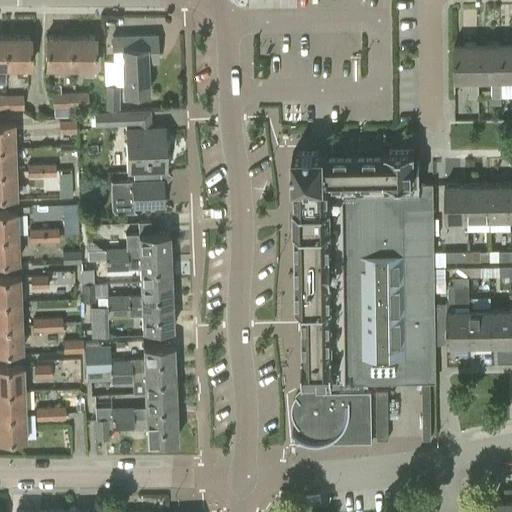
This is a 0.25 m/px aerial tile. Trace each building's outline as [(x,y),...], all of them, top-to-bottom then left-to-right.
[(156,34),(112,36),(112,48),(121,48),(123,93),(148,92),(147,61),(157,61),(156,34)] [(4,36),(4,68),(5,68),(28,68),(29,36),(4,36)] [(45,36),(44,68),(69,68),(69,36),(45,36)] [(69,36),(69,68),(93,68),(94,36),(69,36)] [(500,42),(478,43),(478,79),(491,78),(492,96),(501,96),(501,78),(500,42)] [(511,42),(500,42),(501,78),(511,78),(511,42)] [(478,43),(454,43),(454,79),(454,92),(469,91),(469,97),(478,97),(478,79),(478,43)] [(105,85),(105,109),(119,109),(119,85),(105,85)] [(88,91),(70,92),(70,106),(88,105),(88,91)] [(53,92),(52,92),(52,106),(53,106),(69,106),(70,106),(70,92),(60,92),(53,92)] [(23,94),(4,95),(5,110),(23,109),(23,94)] [(128,111),(94,113),(95,125),(129,123),(128,111)] [(75,119),(58,119),(59,131),(76,131),(75,119)] [(12,122),(0,122),(0,147),(13,147),(12,122)] [(163,126),(126,127),(127,171),(132,171),(160,170),(165,169),(163,126)] [(13,147),(0,147),(0,171),(14,171),(13,147)] [(292,429),(291,430),(293,433),(296,435),(298,436),(301,438),(304,439),(306,440),(309,441),(313,441),(316,442),(318,442),(321,441),(323,441),(325,440),(328,439),(330,439),(332,438),(333,440),(333,441),(364,440),(372,440),(372,438),(371,389),(359,390),(359,380),(422,380),(430,380),(435,380),(435,367),(435,368),(433,250),(432,184),(420,184),(419,156),(413,156),(413,150),(385,151),(385,152),(323,153),(323,151),(292,152),(293,182),(295,182),(295,206),(294,206),(294,229),(295,229),(296,306),(303,306),(303,353),(302,353),(302,381),(309,381),(309,387),(297,396),(296,393),(295,395),(294,396),(293,399),(292,400),(292,402),(291,404),(291,406),(291,408),(291,409),(291,411),(292,413),(292,415),(292,416),(293,418),(294,419),(295,421),(296,422),(297,424),(298,425),(293,430),(292,429)] [(133,179),(109,179),(110,212),(134,211),(134,206),(164,204),(162,178),(160,178),(160,170),(132,171),(133,179)] [(0,171),(0,196),(15,196),(14,171),(0,171)] [(488,183),(466,184),(466,196),(467,218),(489,218),(488,191),(488,183)] [(510,183),(488,183),(488,191),(489,218),(510,217),(510,183)] [(72,196),(71,184),(59,185),(60,196),(72,196)] [(466,184),(444,184),(445,218),(467,218),(466,196),(466,184)] [(19,232),(27,231),(26,207),(18,207),(19,232)] [(16,211),(0,212),(0,236),(17,236),(16,211)] [(78,218),(64,218),(64,232),(78,232),(78,218)] [(125,249),(104,249),(105,259),(138,258),(168,257),(167,232),(150,232),(149,221),(138,221),(138,233),(137,233),(125,233),(125,249)] [(17,236),(0,236),(0,261),(18,260),(17,236)] [(80,250),(62,250),(62,263),(81,262),(80,250)] [(467,251),(445,252),(446,260),(446,261),(467,260),(467,255),(467,254),(467,251)] [(479,251),(467,251),(467,254),(467,255),(467,260),(480,260),(479,251)] [(511,251),(499,251),(499,260),(511,260),(511,251)] [(138,258),(105,259),(105,268),(138,267),(139,282),(159,281),(169,281),(168,257),(138,258)] [(468,266),(456,266),(456,275),(468,275),(468,268),(468,266)] [(480,266),(468,266),(468,268),(468,275),(480,275),(480,266)] [(511,266),(499,266),(499,275),(511,275),(511,266)] [(48,274),(30,274),(31,288),(48,287),(48,274)] [(448,299),(446,299),(446,303),(447,344),(469,343),(468,309),(468,297),(468,276),(453,276),(454,286),(448,286),(448,299)] [(18,277),(0,277),(0,301),(19,301),(18,277)] [(139,295),(106,297),(106,306),(167,304),(170,304),(169,281),(159,281),(139,282),(139,295)] [(92,283),(81,284),(81,285),(81,287),(82,298),(82,302),(95,301),(94,283),(92,283)] [(490,296),(468,297),(468,309),(469,343),(490,343),(490,308),(490,296)] [(19,301),(0,301),(0,325),(20,325),(19,301)] [(167,304),(106,306),(107,316),(140,315),(141,330),(171,329),(170,304),(167,304)] [(490,308),(490,343),(511,343),(511,308),(490,308)] [(20,325),(0,325),(0,350),(21,349),(20,325)] [(83,338),(62,339),(63,351),(83,350),(83,338)] [(98,345),(85,346),(86,372),(108,371),(143,370),(145,370),(163,369),(173,369),(172,344),(142,345),(142,358),(110,359),(109,345),(98,345)] [(51,364),(35,365),(35,377),(52,376),(51,364)] [(22,365),(0,366),(0,390),(22,390),(22,365)] [(108,371),(86,372),(86,380),(90,380),(108,379),(108,381),(132,380),(143,380),(143,392),(143,393),(151,392),(174,392),(173,369),(163,369),(145,370),(143,370),(108,371)] [(430,380),(422,380),(422,391),(430,391),(430,380)] [(387,389),(376,389),(376,398),(387,398),(387,389)] [(22,390),(0,390),(0,414),(11,414),(23,414),(22,390)] [(430,391),(422,391),(422,403),(430,403),(430,391)] [(111,407),(95,408),(95,419),(107,418),(111,418),(174,416),(174,392),(151,392),(143,393),(144,404),(144,406),(111,407)] [(387,398),(376,398),(376,406),(387,406),(387,398)] [(430,403),(422,403),(422,414),(430,414),(430,403)] [(387,406),(376,406),(376,414),(387,414),(387,406)] [(11,414),(0,414),(0,439),(24,438),(23,414),(11,414)] [(387,414),(376,414),(376,422),(388,422),(387,414)] [(430,414),(422,414),(422,426),(430,426),(430,414)] [(111,418),(107,418),(107,429),(144,427),(145,441),(175,440),(174,416),(111,418)] [(107,418),(95,419),(96,438),(107,438),(107,429),(107,418)] [(388,422),(376,422),(376,430),(388,430),(388,422)] [(430,426),(422,426),(423,438),(431,438),(430,433),(430,426)] [(388,430),(376,430),(377,438),(388,438),(388,430)] [(507,499),(492,499),(492,511),(511,511),(511,488),(506,489),(507,499)]
